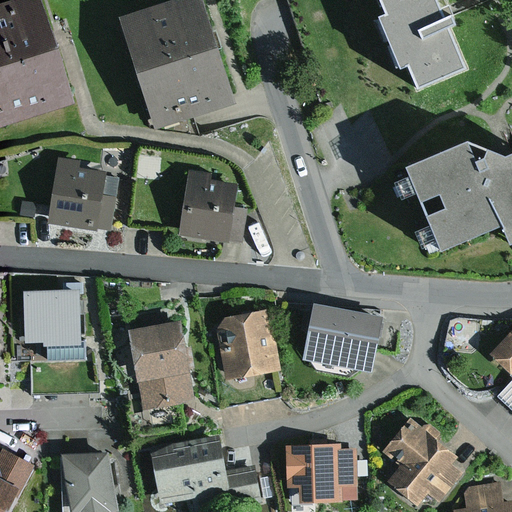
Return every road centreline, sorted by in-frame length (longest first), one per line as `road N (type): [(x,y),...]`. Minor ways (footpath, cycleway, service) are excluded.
road 1 (residential): [(430,292),(0,258)]
road 2 (residential): [(420,366),(330,416),(235,440)]
road 3 (residential): [(420,366),(511,452)]
